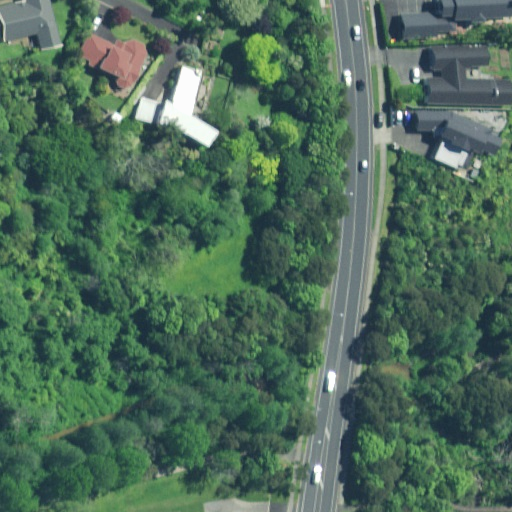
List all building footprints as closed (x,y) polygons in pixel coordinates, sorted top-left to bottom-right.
[(54,46),(43,0),(18,0),(0,4),(0,41),(30,35),(34,52),(54,46)] [(425,0),(426,14),(395,15),(396,40),(431,39),(431,34),(444,33),(444,22),(461,21),(461,24),(476,23),(476,20),(501,19),(501,14),(511,14),(510,0),(425,0)] [(89,64),(115,76),(114,79),(116,85),(122,89),(129,86),(145,54),(142,44),(133,40),(123,43),(116,39),(114,45),(89,33),(79,54),(91,60),(89,64)] [(427,46),(426,70),(434,70),(433,78),(426,78),(420,78),(419,106),(500,108),(501,80),(460,79),(461,67),(480,68),(480,47),(427,46)] [(157,101),(135,98),(132,121),(153,125),(196,150),(207,131),(181,116),(185,101),(189,102),(196,75),(175,70),(166,107),(157,101)] [(466,184),(474,170),(478,161),(482,163),(498,132),(470,117),(467,123),(446,112),(408,112),(408,132),(425,132),(425,136),(434,140),(424,159),(452,174),(450,176),(466,184)]
